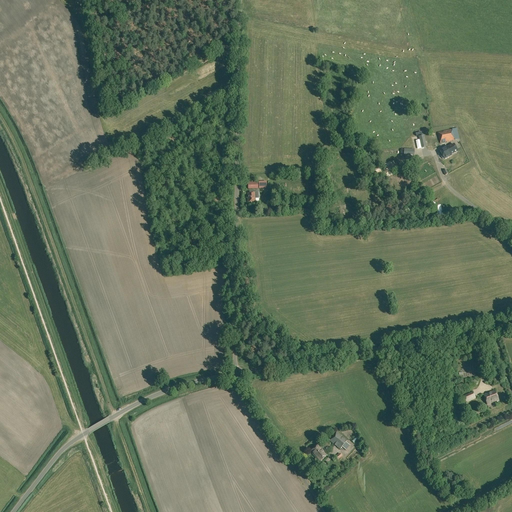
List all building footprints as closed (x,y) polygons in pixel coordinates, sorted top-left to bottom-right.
[(440,143),(455,140),(453,129),(438,132),(440,143)] [(444,159),(451,156),(451,155),(457,152),(454,145),(447,148),(447,147),(440,151),(444,159)] [(255,199),(259,199),(258,198),(260,198),(259,191),(250,192),(250,193),(248,193),(249,202),(255,202),(255,199)] [(488,405),(499,400),(495,391),(484,395),(488,405)] [(466,402),(476,398),(473,392),(464,396),(466,402)] [(340,449),(347,441),(336,432),(329,441),(340,449)] [(311,452),(320,462),(327,455),(318,446),(311,452)]
